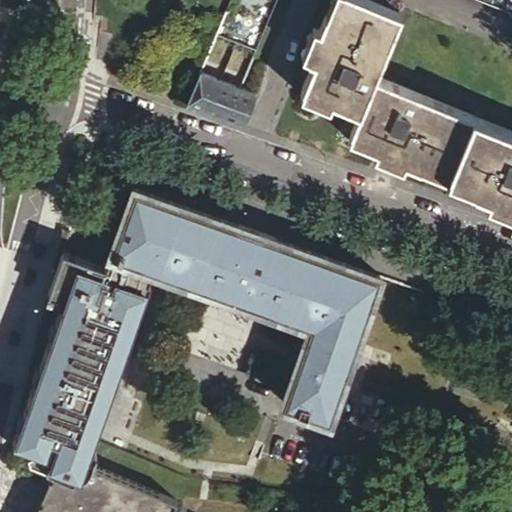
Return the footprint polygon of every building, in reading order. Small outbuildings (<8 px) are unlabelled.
[(399,12),(370,0),(338,0),(332,16),(325,13),(319,28),(307,57),(313,59),(302,88),(331,100),(359,111),(350,132),(378,144),(376,149),(405,161),(419,167),(421,160),(449,172),(476,183),(474,189),(488,195),(511,205),(511,131),(374,75),(399,12)] [(332,16),(338,0),(330,0),(325,13),(332,16)] [(506,65),(511,49),(511,12),(477,0),(419,0),(410,24),(418,27),(426,4),(448,12),(446,15),(483,29),(474,53),(506,65)] [(511,0),(483,0),(511,11),(511,0)] [(307,57),(319,28),(313,26),(301,54),(307,57)] [(227,117),(240,87),(209,75),(212,68),(213,65),(204,61),(186,102),(227,117)] [(240,87),(242,81),(212,68),(209,75),(240,87)] [(227,117),(242,123),(254,92),(240,87),(227,117)] [(331,100),(302,88),(299,94),(328,106),(331,100)] [(378,144),(350,132),(348,138),(376,149),(378,144)] [(405,161),(376,149),(373,156),(402,167),(405,161)] [(421,160),(419,167),(446,178),(449,172),(421,160)] [(476,183),(449,172),(446,178),(474,189),(476,183)] [(295,244),(134,186),(113,243),(118,245),(115,254),(309,325),(280,403),(326,420),(378,273),(295,244)] [(511,205),(488,195),(486,202),(511,212),(511,205)] [(103,270),(146,286),(150,278),(106,261),(105,263),(103,262),(100,269),(103,270)] [(146,286),(103,270),(36,449),(79,465),(89,440),(102,406),(143,296),(146,286)] [(399,405),(385,399),(376,418),(380,419),(376,429),(387,434),(393,420),(399,405)] [(83,472),(81,473),(74,472),(72,477),(56,470),(55,470),(50,482),(40,508),(37,511),(174,511),(181,497),(90,462),(86,470),(83,472)]
